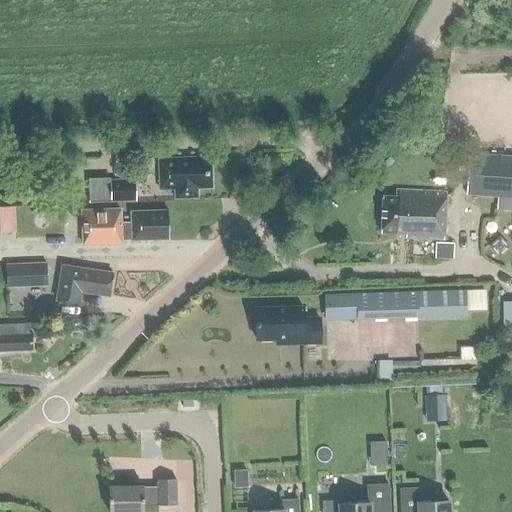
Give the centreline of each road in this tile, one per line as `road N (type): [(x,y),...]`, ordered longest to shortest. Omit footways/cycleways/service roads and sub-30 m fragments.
road 1 (tertiary): [(50,404),(324,158)]
road 2 (unclassified): [(0,152),(296,140),(324,158)]
road 3 (residential): [(50,404),(79,425),(191,424),(205,434),(210,453),(213,511)]
road 4 (tertiary): [(324,158),(366,118),(444,0)]
